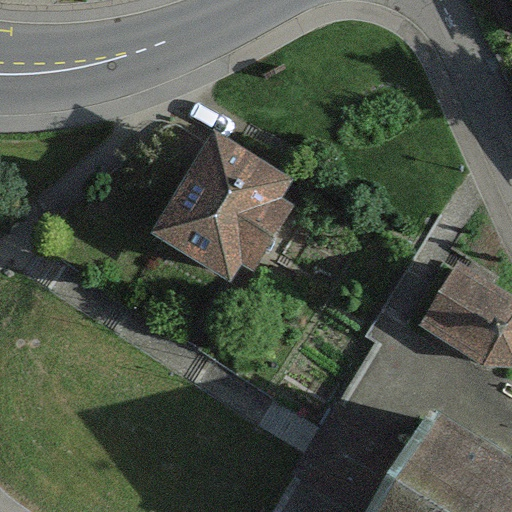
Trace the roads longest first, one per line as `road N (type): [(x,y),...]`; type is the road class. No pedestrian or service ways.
road 1 (residential): [(0,65),(77,65),(202,35),(268,0)]
road 2 (residential): [(511,185),(431,0)]
